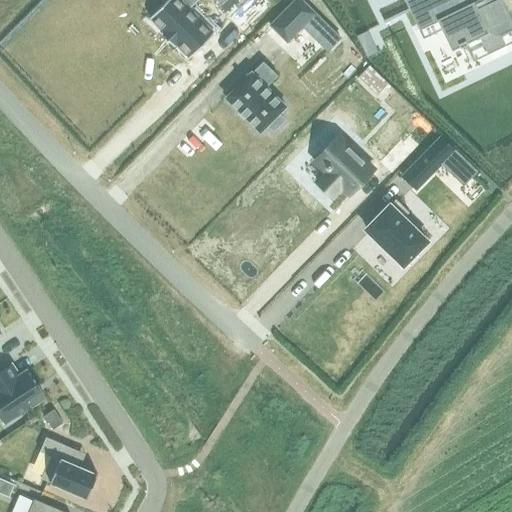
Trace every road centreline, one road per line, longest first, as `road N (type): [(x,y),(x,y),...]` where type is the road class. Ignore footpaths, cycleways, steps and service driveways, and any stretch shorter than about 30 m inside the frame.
road 1 (unclassified): [(294,511),(393,359),(511,220)]
road 2 (residential): [(0,101),(254,347)]
road 3 (residential): [(0,242),(152,473),(148,511)]
